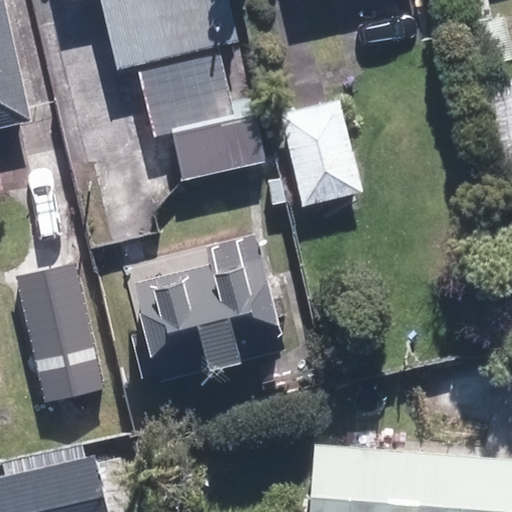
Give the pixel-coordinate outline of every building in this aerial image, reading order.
[(0,0),(0,124),(33,117),(6,0),(0,0)] [(232,0),(106,0),(121,62),(139,58),(157,132),(170,128),(181,174),(269,153),(258,106),(234,112),(217,43),(242,37),(232,0)] [(492,0),(464,0),(477,65),(511,58),(511,33),(506,2),(493,4),(492,0)] [(511,75),(483,82),(501,159),(511,156),(511,75)] [(337,96),(286,110),(310,200),(361,186),(337,96)] [(163,364),(165,373),(283,342),(253,228),(209,240),(213,256),(140,276),(152,324),(136,328),(146,369),(163,364)] [(79,260),(14,275),(40,383),(105,368),(79,260)] [(511,511),(511,454),(320,439),(314,511),(511,511)] [(106,511),(94,454),(0,475),(0,511),(106,511)]
